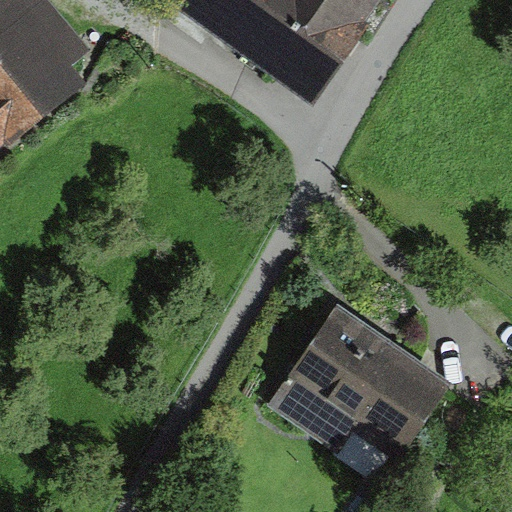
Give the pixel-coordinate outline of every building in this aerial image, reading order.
[(106,52),(67,0),(66,0),(0,48),(0,168),(90,100),(73,77),(106,52)] [(0,0),(0,48),(66,0),(0,0)] [(302,0),(200,0),(196,6),(267,53),(302,0)] [(406,0),(302,0),(267,53),(339,101),(406,0)] [(465,398),(340,313),(277,406),(345,452),(366,422),(422,460),(465,398)]
